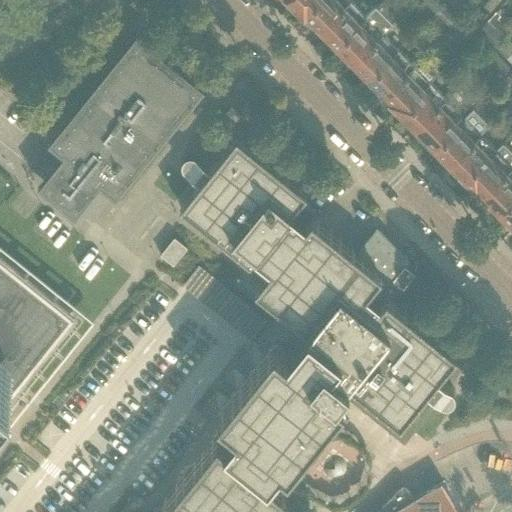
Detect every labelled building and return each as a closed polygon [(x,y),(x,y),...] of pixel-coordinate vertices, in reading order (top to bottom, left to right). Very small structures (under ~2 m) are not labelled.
[(286,0),(301,15),(316,0),(286,0)] [(312,23),(319,30),(348,0),(316,0),(301,15),(308,22),(312,23)] [(333,45),(335,46),(365,16),(348,0),(319,30),(325,36),(326,40),(329,44),(333,45)] [(439,0),(421,0),(433,11),(435,9),(440,3),(441,2),(439,0)] [(465,0),(449,0),(448,2),(450,3),(459,12),(468,3),(465,0)] [(489,0),(484,7),(489,12),(499,0),(489,0)] [(435,9),(433,11),(448,25),(457,16),(441,2),(440,3),(435,9)] [(344,56),(350,62),(380,33),(391,22),(375,6),(365,16),(335,46),(336,47),(337,51),(340,54),(344,56)] [(504,35),(486,20),(477,31),(494,46),(495,45),(504,35)] [(464,24),(454,34),(465,44),(474,34),(464,24)] [(365,77),(366,78),(396,49),(380,33),(350,62),(357,68),(358,73),(361,76),(365,77)] [(494,46),(505,57),(511,50),(511,43),(504,35),(495,45),(494,46)] [(65,151),(38,184),(75,213),(101,180),(114,190),(197,87),(137,39),(54,143),(65,151)] [(375,88),(383,95),(413,66),(396,49),(366,78),(367,79),(368,84),(371,87),(375,88)] [(493,52),(489,57),(503,69),(506,65),(493,52)] [(413,66),(383,95),(388,101),(389,105),(393,108),(396,109),(399,112),(429,82),(440,71),(424,55),(413,66)] [(503,69),(489,57),(482,63),(495,76),(503,69)] [(454,73),(446,81),(454,89),(462,81),(454,73)] [(407,120),(415,128),(445,98),(429,82),(399,112),(400,116),(403,119),(407,120)] [(431,145),(433,147),(457,122),(456,121),(455,120),(461,114),(445,98),(415,128),(420,134),(421,138),(424,141),(429,142),(431,145)] [(239,116),(229,108),(217,122),(228,130),(239,116)] [(447,133),(433,147),(434,148),(435,152),(438,155),(442,156),(449,163),(479,133),(488,124),(473,108),(463,118),(458,123),(457,122),(447,133)] [(499,118),(490,127),(495,132),(504,124),(499,118)] [(463,178),(465,179),(495,150),(479,133),(449,163),(455,169),(456,174),(459,177),(463,178)] [(414,273),(405,265),(408,261),(385,242),(385,241),(385,239),(385,238),(384,237),(383,236),(383,235),(382,234),(380,233),(379,233),(378,233),(375,233),(374,234),(373,235),(372,236),(371,236),(371,237),(370,239),(370,240),(370,241),(370,242),(371,243),(361,256),(311,216),(305,224),(291,212),(306,194),(236,137),(209,170),(195,158),(193,157),(191,156),(190,156),(188,157),(186,157),(185,158),(184,159),(183,160),(182,162),(181,163),(181,165),(181,166),(181,167),(182,169),(182,170),(183,171),(184,173),(198,184),(179,207),(249,264),(255,257),(269,268),(254,286),(306,329),(286,353),(273,343),(217,413),(235,428),(224,442),(217,436),(160,506),(166,511),(138,511),(137,511),(136,511),(271,511),(287,493),(268,478),(280,464),(287,470),(324,424),(341,422),(344,419),(343,401),(343,400),(336,394),(347,380),(399,422),(426,390),(440,401),(442,402),(444,403),(446,403),(447,403),(449,402),(450,401),(451,401),(452,400),(453,399),(454,397),(454,396),(454,394),(454,393),(454,392),(454,390),(453,389),(451,387),(437,375),(456,352),(392,300),(414,273)] [(474,189),(481,196),(511,165),(511,152),(502,142),(495,150),(465,179),(466,181),(467,185),(470,188),(474,189)] [(495,211),(497,212),(511,196),(511,165),(481,196),(487,202),(488,206),(491,210),(495,211)] [(506,222),(511,227),(511,196),(497,212),(498,213),(499,217),(502,220),(506,222)] [(174,237),(159,254),(172,265),(173,265),(187,247),(174,237)] [(0,420),(5,415),(0,410),(0,403),(17,383),(15,381),(27,366),(68,316),(0,260),(0,420)] [(226,317),(242,297),(199,263),(183,283),(226,317)] [(458,511),(441,482),(388,511),(458,511)] [(373,511),(409,511),(410,511),(414,499),(406,486),(405,485),(404,485),(402,484),(401,485),(400,487),(373,511)]
